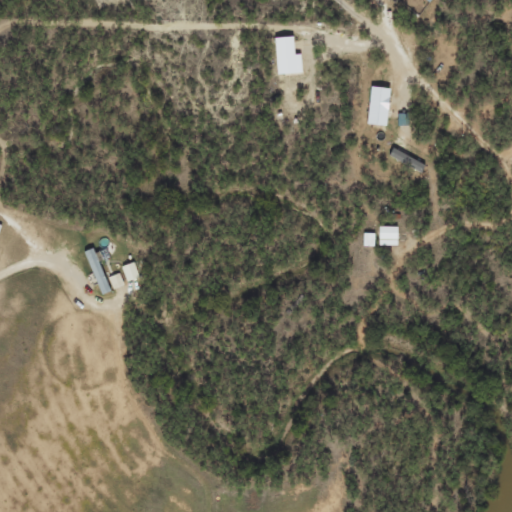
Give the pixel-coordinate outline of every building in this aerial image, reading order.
[(280,73),(305,72),(305,53),(298,53),(298,35),(279,36),(280,73)] [(394,87),(375,85),(370,122),(390,125),(394,87)] [(429,164),(396,146),(392,154),(424,172),(429,164)] [(401,245),(401,226),(382,225),(382,244),(401,245)] [(377,232),(366,232),(365,245),(377,245),(377,232)] [(113,291),(104,261),(107,260),(103,247),(89,251),(102,295),(113,291)] [(124,265),(128,280),(142,277),(138,262),(124,265)] [(115,289),(126,285),(122,273),(111,276),(115,289)]
